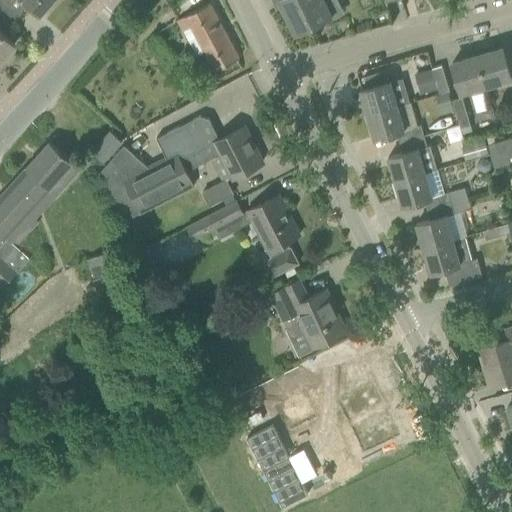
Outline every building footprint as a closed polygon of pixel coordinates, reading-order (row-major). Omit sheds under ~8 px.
[(23,0),(40,14),(52,0),(23,0)] [(310,26),(328,17),(334,14),(327,0),(279,0),(293,28),(309,20),(311,24),(309,25),(310,26)] [(190,25),(215,70),(239,57),(209,1),(177,19),(183,29),(190,25)] [(0,58),(14,44),(0,30),(0,58)] [(165,65),(179,54),(159,30),(145,41),(165,65)] [(476,55),(486,89),(496,86),(495,81),(509,76),(501,48),(476,55)] [(474,92),(486,89),(476,55),(451,63),(459,91),(473,87),(474,92)] [(196,68),(187,57),(164,77),(174,89),(192,73),(191,72),(196,68)] [(442,65),(432,68),(436,80),(439,92),(439,93),(449,90),(442,65)] [(432,68),(416,73),(420,85),(423,96),(439,92),(432,68)] [(195,76),(181,88),(191,99),(205,88),(195,76)] [(360,89),(367,114),(397,105),(410,101),(402,77),(390,80),(360,89)] [(448,91),(437,94),(443,112),(453,108),(448,91)] [(460,128),(471,125),(462,96),(451,99),(453,103),(459,123),(460,128)] [(405,130),(397,105),(367,114),(374,138),(397,132),(399,142),(424,135),(421,125),(405,130)] [(125,143),(99,172),(121,215),(123,220),(133,215),(194,183),(192,179),(188,170),(210,158),(218,154),(213,142),(219,139),(208,118),(200,115),(169,131),(157,138),(166,156),(149,165),(125,143)] [(242,127),(219,139),(213,142),(218,154),(230,177),(244,171),(262,161),(254,145),(252,146),(242,127)] [(92,150),(103,160),(121,141),(110,130),(92,150)] [(388,156),(395,180),(426,171),(419,147),(427,145),(424,135),(399,142),(402,152),(388,156)] [(511,163),(511,136),(487,144),(490,153),(495,168),(511,163)] [(467,159),(490,153),(487,144),(486,139),(463,146),(467,159)] [(9,184),(0,194),(0,231),(16,246),(38,222),(28,213),(34,207),(52,186),(58,191),(79,167),(74,163),(64,154),(49,140),(9,184)] [(490,163),(486,159),(481,159),(477,162),(477,167),(481,171),(486,172),(490,168),(490,163)] [(427,209),(467,197),(464,186),(433,196),(426,171),(395,180),(402,205),(424,199),(427,209)] [(225,178),(201,190),(208,205),(233,192),(225,178)] [(278,193),(260,202),(247,209),(272,257),(265,260),(273,275),(297,262),(290,247),(289,247),(286,241),(299,234),(278,193)] [(446,214),(455,212),(471,208),(467,197),(427,209),(430,219),(416,223),(423,247),(453,238),(446,214)] [(241,213),(235,200),(186,225),(193,239),(206,233),(241,213)] [(133,215),(123,220),(126,227),(137,221),(133,215)] [(511,231),(511,228),(510,221),(483,229),(486,239),(511,231)] [(0,231),(0,256),(2,258),(0,259),(0,281),(4,286),(17,272),(29,258),(16,246),(0,231)] [(453,238),(423,247),(430,272),(444,268),(449,285),(482,275),(477,258),(460,262),(453,238)] [(85,259),(117,332),(149,319),(122,255),(130,252),(126,241),(85,259)] [(147,246),(139,250),(148,271),(160,265),(154,253),(152,255),(147,246)] [(299,277),(281,285),(269,291),(282,319),(283,318),(288,327),(299,321),(312,348),(328,339),(346,330),(329,295),(325,297),(321,289),(308,296),(299,277)] [(493,384),(511,378),(511,326),(505,329),(508,339),(480,348),(483,360),(486,360),(493,384)] [(272,414),(246,427),(282,496),(308,484),(272,414)]
